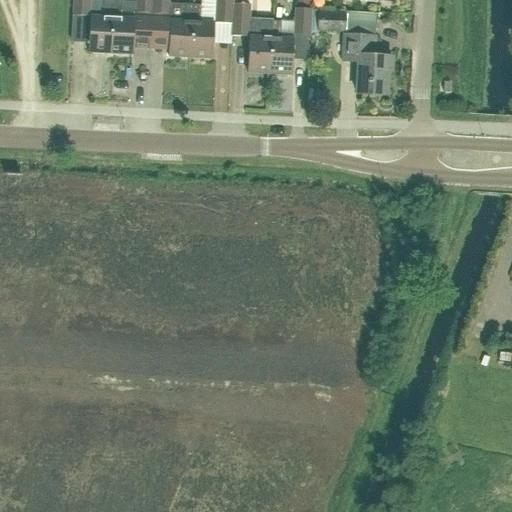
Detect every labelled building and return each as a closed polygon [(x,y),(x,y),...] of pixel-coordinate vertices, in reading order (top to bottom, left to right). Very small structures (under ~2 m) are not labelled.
[(89,18),(89,0),(72,0),(71,17),(89,18)] [(136,0),(136,13),(151,14),(152,0),(136,0)] [(152,0),(151,14),(167,15),(168,0),(152,0)] [(201,0),(201,6),(192,5),(189,58),(211,59),(214,0),(201,0)] [(232,5),(233,5),(232,0),(214,0),(213,24),(230,25),(231,25),(232,5)] [(110,54),(112,1),(103,1),(103,18),(89,17),(87,53),(110,54)] [(132,48),(150,49),(151,20),(120,18),(121,2),(112,1),(110,54),(132,55),(132,48)] [(189,58),(192,5),(183,5),(182,22),(151,20),(150,49),(167,50),(167,57),(189,58)] [(249,6),(233,5),(232,5),(231,25),(230,25),(229,37),(248,38),(249,6)] [(309,37),(311,10),(294,9),(292,36),(309,37)] [(374,25),(375,14),(317,12),(316,32),(344,33),(344,24),(374,25)] [(269,74),(271,22),(263,21),(262,38),(248,37),(246,73),(269,74)] [(271,22),(269,74),(291,75),(293,40),(279,39),(280,22),(271,22)] [(390,72),(390,71),(391,58),(373,57),(374,38),(344,36),(342,62),(357,63),(356,94),(386,96),(387,72),(390,72)] [(498,362),(509,363),(510,354),(499,353),(498,362)]
